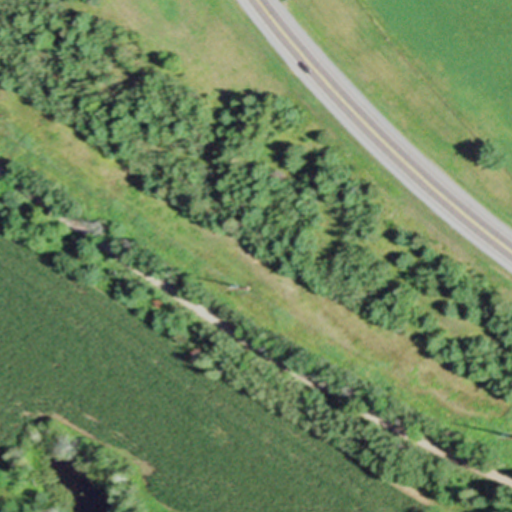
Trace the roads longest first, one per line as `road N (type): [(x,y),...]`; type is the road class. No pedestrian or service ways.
road 1 (track): [(0,169),(312,379),(511,478)]
road 2 (primary): [(511,247),(403,157),(261,0)]
